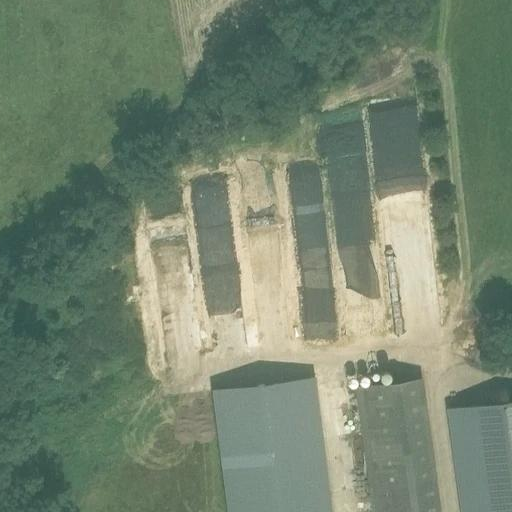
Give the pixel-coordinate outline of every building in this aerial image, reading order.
[(322,105),(324,156),(364,154),(362,103),(322,105)] [(244,199),(268,199),(268,166),(244,166),(244,199)] [(228,176),(201,176),(201,221),(228,221),(228,176)] [(332,220),(297,223),(308,332),(343,328),(341,312),(332,220)] [(230,225),(201,228),(204,260),(234,257),(230,225)] [(212,383),(225,511),(323,511),(310,373),(212,383)] [(371,511),(437,511),(419,378),(355,387),(371,511)] [(465,511),(511,511),(511,398),(451,407),(465,511)]
